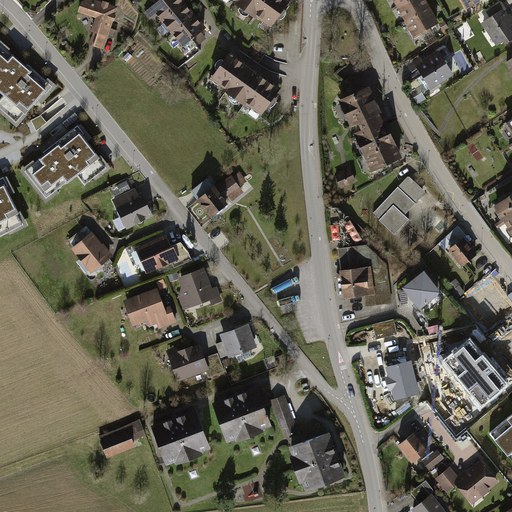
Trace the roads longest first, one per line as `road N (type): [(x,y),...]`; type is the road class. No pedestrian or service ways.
road 1 (residential): [(350,401),(325,390),(4,0)]
road 2 (tertiary): [(350,401),(323,288),(310,181),(311,0)]
road 3 (residential): [(354,0),(454,193),(511,269)]
